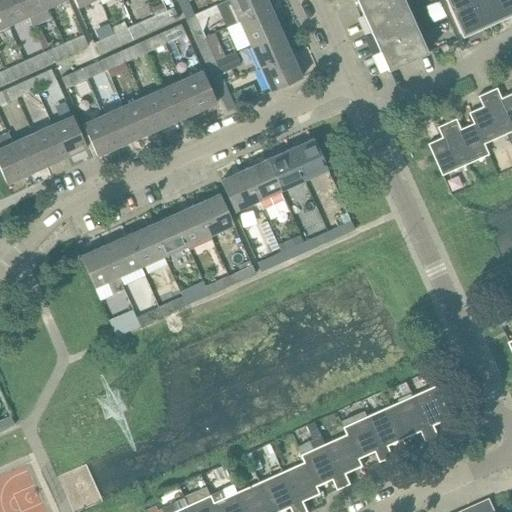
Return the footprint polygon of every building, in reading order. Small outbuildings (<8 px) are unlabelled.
[(0,0),(0,12),(6,26),(27,17),(18,0),(0,0)] [(18,0),(27,17),(47,8),(43,0),(18,0)] [(43,0),(47,8),(64,0),(43,0)] [(181,0),(178,2),(185,19),(193,15),(186,0),(181,0)] [(266,0),(229,0),(239,22),(270,8),(266,0)] [(347,0),(355,17),(359,15),(392,0),(347,0)] [(392,0),(359,15),(355,17),(363,36),(367,34),(411,14),(404,0),(392,0)] [(483,28),(470,0),(445,0),(462,38),(483,28)] [(494,0),(470,0),(483,28),(503,19),(494,0)] [(511,15),(511,0),(494,0),(503,19),(511,15)] [(150,9),(153,17),(166,11),(162,3),(150,9)] [(270,8),(239,22),(250,45),(281,31),(270,8)] [(158,28),(171,22),(166,11),(153,17),(158,28)] [(367,34),(363,36),(372,54),(375,53),(420,33),(411,14),(367,34)] [(185,19),(193,35),(201,32),(193,15),(185,19)] [(158,28),(153,17),(140,22),(145,33),(158,28)] [(160,33),(165,44),(178,38),(173,27),(160,33)] [(119,45),(131,39),(127,29),(114,34),(119,45)] [(281,31),(250,45),(260,68),(291,54),(281,31)] [(160,33),(148,39),(152,49),(165,44),(160,33)] [(375,53),(372,54),(380,74),(384,72),(394,68),(428,53),(420,33),(375,53)] [(41,34),(36,37),(41,47),(45,45),(41,34)] [(106,51),(119,45),(114,34),(101,40),(106,51)] [(68,55),(80,49),(75,38),(63,44),(68,55)] [(48,64),(68,55),(63,44),(43,53),(48,64)] [(198,48),(206,65),(214,61),(207,44),(198,48)] [(134,45),(121,51),(126,61),(139,56),(134,45)] [(121,51),(108,56),(113,67),(126,61),(121,51)] [(43,53),(36,56),(22,62),(27,73),(48,64),(43,53)] [(291,54),(260,68),(270,92),(302,78),(291,54)] [(216,62),(221,73),(237,65),(233,55),(216,62)] [(101,59),(81,68),(86,79),(106,70),(101,59)] [(222,78),(214,61),(206,65),(213,81),(222,78)] [(27,73),(22,62),(11,67),(15,78),(27,73)] [(81,68),(69,74),(74,85),(86,79),(81,68)] [(216,103),(202,70),(181,80),(196,112),(216,103)] [(44,72),(31,78),(36,89),(48,83),(44,72)] [(31,78),(18,84),(23,94),(36,89),(31,78)] [(196,112),(181,80),(162,88),(176,121),(196,112)] [(250,87),(233,94),(238,105),(255,98),(250,87)] [(176,121),(162,88),(142,97),(156,130),(176,121)] [(511,140),(511,93),(501,98),(496,88),(487,92),(506,134),(509,133),(511,140)] [(4,90),(0,91),(0,104),(9,101),(4,90)] [(227,111),(235,108),(227,90),(219,94),(227,111)] [(469,113),(488,155),(484,144),(506,134),(487,92),(478,96),(482,107),(469,113)] [(142,97),(122,106),(137,138),(156,130),(142,97)] [(137,138),(122,106),(102,115),(117,147),(137,138)] [(465,165),(488,155),(469,113),(468,113),(473,124),(461,129),(456,119),(446,123),(465,165)] [(117,147),(102,115),(82,124),(97,156),(117,147)] [(86,148),(72,116),(52,125),(66,157),(86,148)] [(427,144),(442,175),(465,165),(446,123),(437,127),(441,138),(427,144)] [(52,125),(32,134),(46,166),(66,157),(52,125)] [(27,175),(12,142),(8,133),(0,136),(0,169),(6,184),(27,175)] [(32,134),(12,142),(27,175),(46,166),(32,134)] [(290,149),(304,180),(327,169),(314,139),(290,149)] [(281,190),(304,180),(290,149),(267,159),(281,190)] [(258,201),(281,190),(267,159),(244,170),(258,201)] [(234,211),(258,201),(244,170),(220,180),(234,211)] [(219,194),(196,204),(210,236),(233,225),(219,194)] [(187,246),(210,236),(196,204),(173,215),(187,246)] [(173,215),(150,225),(164,256),(187,246),(173,215)] [(354,230),(351,221),(333,229),(337,238),(354,230)] [(267,222),(259,225),(271,252),(279,248),(277,245),(267,222)] [(141,266),(164,256),(150,225),(127,235),(141,266)] [(127,235),(104,246),(118,277),(141,266),(127,235)] [(321,235),(304,242),(308,251),(325,243),(321,235)] [(291,258),(308,251),(304,242),(287,250),(291,258)] [(104,246),(80,256),(94,287),(106,282),(111,294),(123,289),(122,287),(118,277),(104,246)] [(261,272),(278,264),(275,255),(257,263),(261,272)] [(255,274),(252,266),(234,274),(238,282),(255,274)] [(209,295),(226,287),(222,279),(205,287),(209,295)] [(192,302),(209,295),(205,287),(188,294),(192,302)] [(163,316),(180,308),(176,300),(159,307),(163,316)] [(146,323),(163,316),(159,307),(142,315),(146,323)] [(116,336),(133,329),(130,320),(112,328),(116,336)] [(437,386),(414,396),(432,439),(439,436),(434,425),(451,418),(437,386)] [(432,439),(414,396),(391,406),(405,438),(421,431),(426,442),(432,439)] [(391,406),(368,416),(387,459),(393,456),(389,446),(405,438),(391,406)] [(366,412),(343,422),(345,427),(363,466),(360,458),(376,451),(380,462),(387,459),(368,416),(366,412)] [(0,431),(15,425),(11,417),(0,421),(0,431)] [(317,425),(309,428),(310,431),(314,440),(322,436),(318,427),(317,425)] [(348,434),(326,444),(344,487),(351,484),(346,473),(363,466),(345,427),(344,427),(348,434)] [(322,436),(299,447),(302,454),(317,486),(333,479),(338,490),(344,487),(326,444),(322,436)] [(305,462),(283,472),(300,511),(307,511),(309,511),(304,501),(321,494),(317,486),(302,454),(302,455),(305,462)] [(300,511),(283,472),(260,482),(273,511),(279,511),(291,507),(292,511),(300,511)] [(273,511),(260,482),(237,492),(246,511),(273,511)] [(218,511),(246,511),(237,492),(215,502),(212,495),(211,495),(218,511)] [(218,511),(211,495),(187,506),(190,511),(218,511)] [(483,511),(495,511),(489,498),(479,503),(483,511)] [(174,503),(162,509),(163,511),(190,511),(187,506),(177,510),(174,503)] [(483,511),(479,503),(469,508),(470,511),(483,511)]
